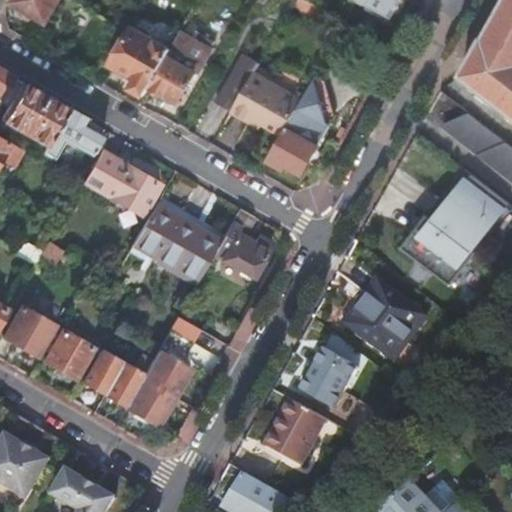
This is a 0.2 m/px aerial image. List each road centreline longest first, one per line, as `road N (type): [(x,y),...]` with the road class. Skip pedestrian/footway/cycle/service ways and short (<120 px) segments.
road 1 (residential): [(0,50),(328,239)]
road 2 (residential): [(328,239),(188,485)]
road 3 (residential): [(465,0),(328,239)]
road 4 (residential): [(0,378),(188,485)]
